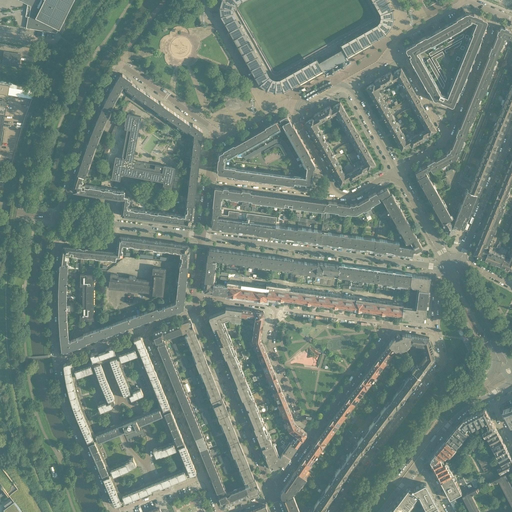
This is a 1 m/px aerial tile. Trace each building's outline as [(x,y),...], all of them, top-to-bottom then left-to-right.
[(18,0),(31,6),(30,9),(28,9),(27,13),(29,13),(29,16),(28,16),(26,28),(56,33),(58,29),(59,29),(73,0),(18,0)] [(231,5),(234,0),(221,0),(219,7),(221,15),(231,12),(231,5)] [(387,0),(374,0),(381,12),(392,9),(392,8),(387,0)] [(381,20),(378,25),(385,33),(391,25),(393,16),(392,9),(381,12),(381,20)] [(267,76),(243,33),(231,12),(221,15),(257,81),(260,84),(268,77),(267,76)] [(481,36),(487,22),(486,20),(482,18),(483,17),(478,15),(473,13),(473,14),(469,12),(467,13),(466,13),(456,19),(426,36),(415,42),(406,48),(405,50),(410,58),(409,59),(427,90),(428,90),(433,99),(435,100),(437,99),(451,106),(453,105),(459,91),(460,91),(482,36),(481,36)] [(378,25),(341,45),(343,49),(343,50),(320,63),(319,63),(317,59),(279,81),(284,90),(299,82),(300,83),(300,84),(300,85),(300,84),(300,85),(324,71),(325,73),(324,74),(325,75),(326,75),(330,73),(332,73),(335,72),(335,70),(336,70),(337,70),(340,68),(341,67),(343,68),(345,66),(346,64),(350,61),(350,60),(350,59),(349,59),(348,58),(371,45),(371,44),(371,43),(370,42),(385,33),(378,25)] [(511,30),(509,30),(509,29),(504,26),(503,27),(500,26),(499,28),(498,28),(495,35),(496,35),(494,40),(503,43),(504,40),(503,39),(505,36),(511,39),(511,30)] [(495,60),(500,47),(501,47),(503,43),(494,40),(493,45),(492,44),(487,55),(488,55),(488,56),(486,61),(494,65),(496,60),(495,60)] [(2,64),(18,66),(20,54),(4,51),(2,64)] [(494,65),(486,61),(480,76),(489,79),(490,80),(491,76),(490,75),(494,65)] [(500,67),(484,107),(487,108),(503,68),(500,67)] [(406,76),(401,68),(393,72),(394,73),(393,74),(395,78),(396,77),(398,80),(406,76)] [(376,84),(378,87),(378,88),(395,79),(395,78),(393,74),(391,71),(374,80),(376,84)] [(113,103),(115,99),(118,92),(123,84),(127,87),(127,89),(140,98),(141,98),(142,98),(146,92),(132,82),(132,81),(122,74),(121,75),(120,74),(118,76),(113,85),(109,93),(105,100),(103,106),(94,126),(91,134),(87,146),(83,157),(79,169),(77,174),(85,176),(86,173),(89,165),(94,148),(98,137),(103,126),(110,109),(113,103)] [(414,91),(406,76),(398,80),(407,96),(414,91)] [(486,86),(489,79),(480,76),(471,98),(480,101),(484,90),(485,91),(487,87),(486,86)] [(268,77),(260,84),(267,89),(276,91),(284,90),(279,81),(276,81),(272,80),(268,77)] [(34,91),(35,85),(0,79),(0,83),(9,85),(9,87),(34,91)] [(476,194),(504,126),(511,105),(511,82),(511,83),(468,191),(476,194)] [(0,83),(0,93),(8,95),(9,87),(9,85),(0,83)] [(374,85),(373,83),(366,87),(371,96),(379,92),(379,91),(378,92),(376,88),(378,87),(376,84),(374,85)] [(423,106),(414,91),(407,96),(415,111),(423,106)] [(160,102),(149,95),(146,92),(142,98),(141,98),(140,98),(157,110),(158,111),(163,103),(162,103),(160,101),(160,102)] [(387,107),(379,92),(371,96),(379,111),(387,107)] [(470,124),(477,109),(480,101),(471,98),(462,121),(470,124)] [(396,105),(394,105),(391,106),(392,109),(395,108),(397,107),(398,107),(399,107),(400,106),(402,104),(404,103),(406,101),(404,99),(402,101),(401,102),(399,103),(397,104),(396,105)] [(340,102),(332,106),(333,108),(332,109),(334,112),(335,112),(337,115),(345,111),(340,102)] [(186,121),(182,117),(163,104),(164,104),(163,103),(158,111),(180,126),(181,126),(182,127),(186,121)] [(330,105),(313,115),(315,118),(317,122),(318,123),(334,113),(334,112),(332,109),(330,105)] [(431,121),(423,106),(415,111),(424,126),(431,121)] [(396,122),(388,107),(387,107),(379,111),(388,126),(396,122)] [(399,114),(396,116),(398,118),(400,116),(401,115),(402,114),(404,113),(406,112),(407,112),(408,112),(411,111),(410,108),(408,109),(406,109),(404,110),(403,111),(401,112),(399,114)] [(353,126),(345,111),(337,115),(346,130),(353,126)] [(488,111),(482,126),(484,127),(490,113),(488,111)] [(482,112),(463,159),(466,161),(485,114),(482,112)] [(116,156),(113,173),(112,177),(119,179),(120,174),(123,175),(123,173),(161,180),(161,182),(164,183),(163,187),(170,188),(174,167),(167,166),(167,165),(164,165),(164,166),(135,161),(135,159),(133,159),(140,116),(134,115),(134,114),(131,114),(128,113),(127,117),(126,117),(125,124),(126,124),(125,127),(127,127),(122,157),(116,156)] [(310,156),(307,150),(293,124),(292,124),(287,116),(285,116),(279,119),(282,124),(285,129),(286,128),(303,160),(305,165),(306,167),(305,176),(294,175),(294,176),(293,183),(309,185),(311,184),(313,168),(314,167),(315,165),(310,156)] [(166,125),(154,117),(152,119),(164,128),(166,125)] [(313,119),(312,117),(305,122),(310,131),(317,126),(315,123),(317,122),(315,118),(313,119)] [(269,133),(274,130),(279,127),(279,126),(282,124),(279,119),(276,121),(275,120),(265,126),(265,127),(234,145),(233,144),(223,150),(223,151),(219,153),(218,158),(217,168),(217,172),(218,173),(234,175),(234,176),(293,184),(293,183),(294,176),(235,168),(235,167),(224,166),(224,159),(223,159),(224,157),(226,155),(227,157),(237,151),(238,152),(269,134),(269,133)] [(198,127),(192,123),(192,124),(186,121),(182,127),(181,126),(180,126),(187,131),(188,130),(192,133),(192,132),(193,133),(198,127)] [(431,121),(424,126),(425,129),(424,130),(426,133),(428,132),(428,134),(436,130),(431,121)] [(459,125),(459,126),(454,136),(456,137),(454,141),(462,145),(464,141),(463,141),(468,128),(469,128),(470,124),(462,121),(460,126),(459,125)] [(396,122),(388,126),(396,141),(402,138),(404,137),(396,122)] [(326,141),(317,126),(310,131),(318,146),(326,141)] [(353,126),(346,130),(354,145),(362,141),(353,126)] [(199,161),(201,143),(203,130),(198,127),(193,133),(192,132),(192,133),(194,134),(191,160),(199,161)] [(407,139),(409,143),(411,146),(428,137),(426,133),(424,130),(424,129),(407,139)] [(480,129),(474,144),(477,145),(483,130),(480,129)] [(334,140),(330,141),(331,143),(335,142),(336,142),(337,141),(338,141),(341,139),(342,138),(343,137),(345,136),(343,134),(341,135),(340,136),(339,137),(337,138),(336,139),(334,139),(334,140)] [(402,138),(396,141),(401,150),(409,145),(408,144),(409,143),(407,139),(405,140),(404,137),(402,138)] [(244,156),(245,159),(274,143),(275,143),(276,143),(277,142),(278,142),(278,139),(276,139),(275,139),(274,139),(273,140),(244,156)] [(300,169),(286,144),(285,142),(284,141),(283,141),(282,140),(281,139),(280,143),(281,143),(282,144),(283,145),(283,146),(284,146),(297,170),(298,171),(300,169)] [(326,141),(318,146),(327,161),(334,156),(326,141)] [(370,156),(362,141),(354,145),(362,160),(363,160),(370,156)] [(462,145),(454,141),(452,146),(451,147),(450,146),(449,149),(448,151),(445,153),(445,154),(441,156),(445,164),(449,162),(448,161),(456,157),(460,148),(461,149),(462,145)] [(338,148),(335,151),(337,153),(338,151),(340,150),(342,148),(345,147),(347,146),(349,146),(349,143),(346,144),(344,144),(341,146),(340,146),(339,147),(338,148)] [(265,153),(276,147),(277,146),(278,146),(279,147),(280,147),(280,148),(284,155),(286,154),(282,146),(281,145),(280,145),(279,144),(278,144),(277,144),(276,144),(275,144),(275,145),(264,151),(265,153)] [(473,147),(467,162),(470,163),(476,148),(473,147)] [(343,171),(334,156),(327,161),(335,175),(343,171)] [(370,156),(363,160),(365,163),(363,164),(365,168),(367,167),(368,168),(375,164),(370,156)] [(436,158),(433,159),(427,163),(430,168),(431,171),(441,165),(441,166),(445,164),(441,156),(436,159),(436,158)] [(503,205),(511,183),(511,159),(495,201),(503,205)] [(197,180),(199,161),(191,160),(189,179),(197,180)] [(418,169),(414,171),(418,177),(417,178),(426,173),(425,170),(430,168),(427,163),(426,163),(426,164),(421,168),(420,167),(418,168),(418,169)] [(346,173),(348,177),(350,181),(367,171),(365,168),(363,164),(346,173)] [(464,177),(468,168),(471,170),(472,167),(466,165),(462,176),(464,177)] [(460,169),(453,187),(455,187),(462,170),(460,169)] [(343,171),(335,175),(340,184),(348,180),(347,178),(348,177),(346,173),(345,174),(343,171)] [(435,188),(426,173),(417,178),(418,179),(417,179),(418,181),(419,181),(419,182),(424,189),(424,190),(424,191),(424,192),(425,192),(425,193),(426,193),(435,188)] [(77,174),(72,189),(73,190),(73,191),(83,193),(84,186),(83,186),(82,185),(82,184),(79,184),(79,182),(81,183),(82,182),(83,182),(85,176),(77,174)] [(194,205),(196,186),(197,180),(189,179),(186,204),(194,205)] [(107,197),(109,188),(85,184),(84,186),(83,193),(107,197)] [(234,199),(235,190),(230,189),(229,188),(222,187),(221,188),(219,188),(219,187),(217,187),(214,187),(212,206),(221,207),(221,206),(220,206),(221,199),(220,198),(220,196),(230,197),(230,198),(234,199)] [(397,204),(393,196),(393,195),(392,194),(391,193),(391,192),(390,193),(386,187),(382,189),(380,190),(377,192),(376,191),(375,192),(378,197),(381,196),(390,213),(399,207),(399,206),(399,205),(397,205),(398,204),(397,204)] [(124,196),(125,191),(109,188),(107,197),(123,199),(124,196)] [(443,203),(435,188),(426,193),(425,193),(426,193),(426,194),(426,195),(427,196),(428,196),(430,200),(432,204),(432,205),(432,206),(433,207),(434,207),(434,208),(443,203)] [(326,202),(313,200),(251,192),(251,191),(251,190),(241,189),(241,190),(240,190),(235,190),(234,199),(238,199),(238,198),(252,200),(251,201),(324,211),(324,209),(335,211),(336,202),(327,201),(326,202)] [(476,194),(468,191),(467,190),(458,212),(465,214),(468,216),(476,194)] [(380,200),(378,197),(375,192),(367,196),(368,197),(367,198),(358,203),(357,202),(356,203),(361,210),(363,209),(364,210),(371,206),(370,205),(380,200)] [(129,205),(130,196),(124,196),(123,199),(121,214),(122,214),(122,216),(129,216),(130,207),(127,207),(127,204),(129,205)] [(497,226),(505,205),(503,205),(495,201),(487,221),(497,226)] [(361,210),(356,203),(354,203),(352,204),(349,203),(349,204),(348,205),(338,203),(337,202),(336,202),(335,211),(338,211),(338,212),(346,214),(346,212),(355,214),(355,213),(361,210)] [(452,218),(443,203),(434,208),(434,209),(435,210),(436,211),(440,219),(441,219),(440,220),(441,222),(442,222),(442,223),(449,219),(452,218)] [(194,205),(186,204),(185,211),(186,211),(185,214),(193,215),(194,205)] [(221,214),(221,211),(221,207),(212,206),(210,226),(212,226),(211,227),(218,228),(220,214),(221,214)] [(146,209),(130,207),(129,216),(145,219),(146,209)] [(407,222),(408,221),(407,220),(406,220),(406,219),(401,211),(401,210),(400,208),(399,208),(400,208),(399,208),(399,207),(390,213),(403,235),(412,230),(410,226),(409,226),(410,224),(409,223),(408,223),(408,222),(407,222)] [(152,220),(154,210),(146,209),(145,219),(152,220)] [(160,221),(162,211),(154,210),(152,220),(160,221)] [(250,233),(253,214),(229,210),(228,215),(220,214),(218,228),(250,233)] [(178,214),(162,211),(160,221),(176,223),(178,214)] [(465,214),(458,212),(453,223),(457,224),(456,227),(459,228),(465,214)] [(326,243),(328,232),(328,229),(329,229),(330,226),(331,226),(331,221),(333,221),(334,217),(335,217),(336,214),(331,213),(330,221),(329,221),(323,220),(323,221),(322,224),(322,228),(321,230),(320,241),(320,242),(326,243)] [(182,214),(178,214),(176,223),(184,224),(185,216),(182,215),(182,214)] [(193,215),(185,214),(185,216),(184,224),(191,225),(191,223),(192,223),(193,215)] [(275,225),(276,221),(276,217),(253,214),(250,233),(274,236),(275,225)] [(452,225),(449,219),(442,223),(443,223),(442,224),(443,225),(444,225),(444,226),(448,233),(455,229),(454,228),(456,227),(457,224),(453,223),(452,225)] [(391,229),(385,220),(382,221),(388,231),(391,229)] [(490,243),(496,228),(497,226),(487,221),(480,239),(489,242),(490,243)] [(282,237),(283,226),(275,225),(274,236),(282,237)] [(289,238),(290,227),(283,226),(282,237),(289,238)] [(296,238),(297,228),(290,227),(289,238),(296,239),(296,238)] [(298,227),(297,228),(296,238),(304,239),(306,228),(298,227)] [(321,230),(313,229),(306,228),(304,239),(306,239),(310,240),(310,239),(320,241),(321,230)] [(414,234),(413,231),(412,230),(403,235),(407,242),(409,241),(416,237),(416,236),(415,235),(414,234)] [(343,234),(328,232),(326,243),(342,245),(343,234)] [(350,246),(351,235),(343,234),(342,245),(350,246)] [(125,245),(126,236),(120,235),(119,237),(118,237),(116,251),(116,255),(122,256),(123,250),(121,249),(122,245),(125,245)] [(390,251),(391,241),(351,235),(350,246),(390,251)] [(141,247),(142,238),(126,236),(125,245),(141,247)] [(416,237),(409,241),(413,247),(411,247),(410,251),(413,251),(414,250),(415,251),(422,248),(418,240),(418,239),(417,238),(416,238),(416,237)] [(150,239),(142,238),(141,247),(149,248),(150,239)] [(165,250),(166,242),(150,239),(149,248),(165,250)] [(489,242),(480,239),(477,247),(484,250),(485,246),(487,246),(489,242)] [(399,242),(391,241),(390,251),(412,254),(413,251),(410,251),(411,247),(398,245),(399,242)] [(189,253),(190,246),(188,246),(189,245),(166,242),(165,250),(177,252),(177,251),(181,252),(180,254),(183,255),(184,252),(189,253)] [(73,254),(73,247),(63,246),(63,247),(62,247),(60,257),(60,263),(68,264),(69,258),(65,257),(65,254),(70,255),(70,253),(73,254)] [(78,247),(73,247),(73,254),(73,255),(81,256),(81,255),(82,256),(83,248),(81,247),(80,247),(79,247),(78,247)] [(85,248),(84,248),(83,248),(82,256),(84,256),(83,257),(91,257),(92,249),(88,248),(87,248),(86,247),(85,248)] [(488,251),(484,250),(477,247),(474,254),(486,258),(488,251)] [(208,249),(206,260),(212,260),(212,258),(214,258),(215,248),(209,248),(209,249),(208,249)] [(223,249),(215,248),(214,258),(219,259),(220,260),(222,260),(223,249)] [(100,249),(92,249),(91,257),(99,258),(100,249)] [(116,255),(116,251),(100,249),(99,258),(115,260),(116,255)] [(246,264),(247,253),(223,249),(222,260),(232,262),(231,265),(234,266),(235,262),(246,264)] [(488,251),(486,258),(485,259),(493,262),(497,252),(489,249),(488,251)] [(188,265),(189,253),(184,252),(183,255),(180,254),(179,260),(180,260),(179,264),(180,264),(188,265)] [(505,255),(497,252),(493,262),(501,265),(502,265),(504,257),(505,255)] [(261,266),(263,255),(247,253),(246,264),(261,266)] [(285,269),(287,258),(263,255),(261,266),(285,269)] [(511,261),(510,260),(504,257),(502,265),(511,268),(511,261)] [(315,274),(315,273),(317,263),(307,262),(307,261),(303,261),(293,260),(293,259),(287,258),(285,269),(292,270),(292,271),(315,274)] [(206,260),(205,274),(213,275),(214,270),(214,271),(215,266),(214,266),(215,261),(212,260),(206,260)] [(331,264),(323,263),(322,274),(330,275),(331,264)] [(185,290),(187,272),(187,269),(188,265),(180,264),(179,269),(177,289),(185,290)] [(339,265),(331,264),(330,275),(337,276),(339,265)] [(353,278),(355,267),(339,265),(337,276),(353,278)] [(162,294),(165,268),(153,267),(153,272),(152,273),(152,274),(151,274),(151,280),(150,280),(149,280),(136,279),(136,276),(129,275),(128,278),(118,277),(118,274),(110,273),(109,287),(152,291),(153,292),(153,293),(155,293),(162,294)] [(369,281),(369,280),(371,269),(355,267),(353,278),(365,279),(365,281),(369,281)] [(378,270),(371,269),(369,280),(377,281),(378,270)] [(393,283),(395,272),(378,270),(377,281),(393,283)] [(409,285),(411,275),(402,273),(395,272),(393,283),(409,285)] [(93,319),(93,274),(80,274),(80,285),(83,285),(82,314),(80,314),(80,318),(93,319)] [(225,294),(227,285),(224,285),(224,284),(215,283),(215,284),(213,284),(213,280),(213,279),(213,275),(205,274),(203,290),(204,291),(225,294)] [(428,304),(428,297),(429,294),(428,294),(428,292),(429,292),(429,286),(430,277),(411,275),(409,285),(414,286),(414,292),(408,292),(407,306),(403,305),(402,315),(401,317),(424,320),(426,303),(428,304)] [(227,284),(227,285),(225,294),(239,296),(241,285),(238,285),(238,284),(236,283),(236,285),(235,285),(235,286),(232,286),(232,285),(232,284),(232,283),(230,283),(230,284),(227,284)] [(243,286),(241,285),(239,296),(253,298),(254,287),(251,287),(252,285),(249,285),(249,287),(248,288),(246,287),(246,286),(245,286),(246,285),(243,284),(243,286)] [(267,297),(268,289),(265,289),(265,287),(263,287),(263,289),(262,289),(262,290),(259,289),(259,288),(259,287),(257,286),(257,287),(254,287),(253,298),(266,299),(267,297)] [(287,299),(288,289),(285,289),(286,287),(283,287),(283,289),(283,288),(283,290),(279,289),(280,288),(279,288),(280,286),(277,286),(277,288),(275,287),(273,298),(277,298),(278,299),(282,299),(283,299),(287,299)] [(291,289),(288,289),(287,299),(300,301),(302,291),(299,290),(299,289),(297,289),(297,290),(296,290),(296,291),(293,291),(293,290),(293,288),(291,288),(291,289)] [(185,290),(177,289),(176,301),(184,302),(185,290)] [(314,303),(315,293),(312,292),(312,291),(310,291),(310,292),(310,293),(307,293),(307,292),(306,292),(307,290),(304,290),(304,291),(302,291),(300,301),(304,302),(305,302),(309,303),(310,303),(314,303)] [(317,293),(315,293),(314,303),(327,305),(328,294),(326,294),(326,293),(324,292),(323,294),(323,295),(320,295),(320,294),(320,293),(320,292),(318,292),(317,293)] [(340,307),(342,296),(339,296),(339,294),(337,294),(337,296),(336,297),(333,297),(334,295),(333,295),(333,294),(331,293),(331,295),(328,294),(327,305),(331,305),(332,306),(336,307),(337,306),(340,307)] [(344,297),(342,296),(340,307),(354,308),(356,298),(353,298),(353,296),(351,296),(350,298),(350,299),(347,298),(347,297),(347,296),(344,295),(344,297)] [(358,297),(358,298),(356,298),(354,308),(354,309),(356,309),(360,309),(361,310),(361,309),(362,300),(360,300),(360,299),(360,297),(358,297)] [(362,299),(362,300),(361,309),(374,311),(376,301),(373,301),(373,299),(371,299),(371,300),(370,300),(370,301),(367,301),(367,300),(367,298),(365,298),(365,299),(362,299)] [(388,313),(389,303),(386,302),(387,301),(384,300),(384,302),(384,303),(381,303),(381,302),(380,302),(381,300),(378,300),(378,301),(376,301),(374,311),(378,312),(380,313),(383,313),(384,313),(388,313)] [(184,302),(176,301),(176,302),(163,306),(166,314),(183,308),(184,302)] [(391,303),(389,303),(388,313),(402,315),(403,305),(403,304),(400,304),(400,303),(398,302),(397,304),(397,305),(394,305),(394,304),(394,302),(392,302),(391,303)] [(166,314),(163,306),(158,308),(157,307),(149,310),(152,317),(160,315),(160,316),(166,314)] [(208,317),(211,323),(221,319),(228,317),(229,317),(231,307),(225,306),(225,309),(209,315),(208,317)] [(248,309),(247,315),(252,316),(252,317),(255,317),(256,310),(248,309)] [(152,317),(149,310),(134,315),(137,323),(152,317)] [(263,321),(264,313),(263,311),(256,310),(255,317),(255,319),(263,321)] [(134,315),(123,319),(120,320),(123,329),(126,328),(126,327),(137,323),(134,315)] [(94,322),(94,324),(112,317),(111,316),(94,322)] [(179,322),(179,323),(183,332),(187,330),(189,334),(194,331),(195,331),(190,320),(189,320),(188,319),(179,322)] [(230,340),(227,334),(221,319),(211,323),(220,344),(230,340)] [(120,320),(106,325),(108,333),(120,329),(120,330),(123,329),(120,320)] [(179,323),(172,326),(175,335),(183,332),(179,323)] [(106,325),(94,330),(97,337),(108,333),(106,325)] [(172,326),(164,329),(167,337),(175,335),(172,326)] [(154,333),(153,333),(156,341),(157,341),(159,345),(165,342),(164,338),(167,337),(164,329),(163,328),(154,331),(154,333)] [(97,337),(94,330),(88,332),(91,339),(97,337)] [(194,331),(189,334),(187,334),(188,337),(186,338),(186,340),(188,339),(191,346),(189,346),(190,348),(200,344),(195,331),(194,331)] [(83,334),(83,335),(86,341),(91,339),(88,332),(83,334)] [(261,338),(261,334),(253,333),(252,341),(261,340),(261,338)] [(409,344),(411,335),(411,334),(402,333),(402,334),(399,334),(398,333),(396,333),(396,334),(396,335),(395,337),(394,337),(388,344),(395,350),(397,351),(397,350),(399,349),(400,351),(407,348),(406,346),(409,345),(409,344)] [(83,335),(78,337),(80,345),(86,343),(86,341),(83,335)] [(432,348),(429,337),(411,335),(409,344),(423,345),(424,350),(432,348)] [(112,346),(105,349),(106,350),(102,352),(98,353),(98,352),(97,351),(90,354),(94,364),(91,365),(90,364),(87,365),(87,364),(85,365),(85,366),(79,368),(79,367),(77,367),(77,369),(74,370),(71,371),(71,368),(72,368),(72,364),(71,361),(64,363),(63,365),(65,376),(67,389),(68,393),(70,397),(71,401),(72,405),(74,409),(77,417),(114,504),(116,505),(152,490),(152,489),(155,487),(159,486),(159,487),(160,487),(195,473),(196,471),(141,337),(139,336),(133,338),(135,342),(134,342),(135,344),(137,344),(138,347),(135,348),(132,349),(131,348),(129,349),(129,350),(124,352),(123,351),(121,351),(121,353),(119,354),(119,355),(116,356),(112,346)] [(70,341),(68,339),(65,339),(66,343),(61,343),(61,350),(63,350),(63,351),(80,345),(78,337),(70,340),(70,341)] [(230,340),(220,344),(225,358),(226,358),(235,354),(230,340)] [(263,344),(261,340),(252,341),(255,348),(263,344)] [(165,342),(159,345),(157,345),(161,353),(169,350),(166,342),(165,342)] [(200,344),(190,348),(191,350),(193,349),(196,359),(194,359),(195,361),(205,357),(200,344)] [(265,351),(263,344),(255,348),(257,354),(265,351)] [(392,354),(395,350),(388,344),(384,350),(391,355),(392,354)] [(434,357),(432,348),(424,350),(426,355),(418,365),(425,370),(434,357)] [(417,359),(412,356),(413,349),(410,349),(409,357),(415,362),(417,359)] [(169,350),(161,353),(164,361),(172,357),(169,350)] [(391,355),(384,350),(380,355),(387,361),(391,355)] [(268,357),(265,351),(257,354),(260,360),(268,357)] [(189,366),(184,353),(181,354),(186,367),(189,366)] [(241,368),(235,354),(226,358),(233,374),(241,371),(240,368),(241,368)] [(383,366),(387,361),(380,355),(376,361),(383,366)] [(172,357),(164,361),(167,368),(175,365),(172,357)] [(216,383),(210,370),(205,357),(195,361),(196,363),(198,362),(202,372),(200,372),(201,376),(203,375),(207,385),(205,385),(206,387),(216,383)] [(271,363),(268,357),(260,360),(263,367),(271,363)] [(383,366),(376,361),(372,366),(379,371),(383,366)] [(273,370),(271,363),(263,367),(265,373),(273,370)] [(425,370),(418,365),(416,364),(411,370),(412,371),(420,377),(425,370)] [(175,365),(167,368),(170,376),(178,373),(175,365)] [(378,373),(379,371),(372,366),(368,371),(375,377),(376,376),(378,373)] [(276,376),(273,370),(265,373),(268,379),(276,376)] [(252,395),(246,381),(243,373),(242,374),(241,371),(233,374),(237,385),(236,385),(242,399),(243,399),(252,395)] [(375,377),(368,371),(364,377),(371,382),(375,377)] [(420,377),(412,371),(409,375),(410,376),(408,379),(407,378),(406,379),(407,380),(405,383),(404,382),(401,386),(408,392),(420,377)] [(178,373),(170,376),(173,384),(182,380),(178,373)] [(278,382),(276,376),(268,379),(270,385),(278,382)] [(369,384),(371,382),(364,377),(363,378),(360,381),(359,382),(367,388),(369,384)] [(389,391),(397,381),(392,377),(390,380),(392,382),(387,389),(389,391)] [(182,380),(173,384),(176,392),(185,388),(182,380)] [(281,388),(278,382),(270,385),(273,392),(281,388)] [(363,393),(367,388),(359,382),(355,388),(363,393)] [(216,383),(206,387),(206,389),(208,388),(212,398),(210,398),(211,400),(212,400),(221,396),(216,383)] [(393,397),(389,401),(396,407),(408,392),(401,386),(398,390),(399,391),(397,393),(396,393),(394,394),(396,395),(394,398),(393,397)] [(185,388),(176,392),(179,399),(188,396),(185,388)] [(204,401),(199,388),(196,389),(201,402),(204,401)] [(283,395),(281,388),(273,392),(275,398),(283,395)] [(358,398),(363,393),(355,388),(351,393),(358,398)] [(358,398),(351,393),(347,398),(354,404),(355,402),(357,400),(358,398)] [(252,395),(243,399),(249,413),(256,409),(254,404),(255,403),(252,395)] [(286,401),(283,395),(275,398),(278,404),(286,401)] [(188,396),(179,399),(182,407),(191,403),(188,396)] [(221,396),(212,400),(218,416),(227,412),(228,413),(228,412),(225,406),(227,405),(225,402),(224,402),(221,396)] [(350,409),(354,404),(347,398),(343,404),(350,409)] [(380,411),(377,415),(385,421),(396,407),(389,401),(388,400),(385,404),(386,405),(384,408),(383,407),(382,409),(383,410),(381,412),(380,411)] [(288,407),(286,401),(278,404),(280,411),(288,407)] [(191,403),(182,407),(186,415),(194,411),(191,403)] [(349,411),(350,409),(343,404),(339,409),(346,415),(347,413),(349,411)] [(217,434),(206,406),(203,408),(214,435),(217,434)] [(511,423),(511,406),(510,407),(503,409),(511,424),(511,423)] [(291,414),(288,407),(280,411),(283,417),(291,414)] [(365,419),(370,412),(368,410),(369,408),(366,407),(364,410),(366,412),(362,417),(365,419)] [(484,408),(480,410),(486,420),(491,417),(486,408),(484,408)] [(258,409),(256,409),(249,413),(254,426),(263,423),(258,409)] [(342,420),(346,415),(339,409),(335,415),(342,420)] [(480,410),(475,412),(481,423),(486,421),(486,420),(480,410)] [(194,411),(186,415),(189,422),(197,419),(194,411)] [(238,438),(233,425),(228,413),(227,412),(218,416),(217,416),(218,418),(220,417),(224,427),(222,428),(223,431),(225,431),(229,440),(227,441),(228,443),(238,438)] [(475,412),(470,415),(476,426),(481,423),(475,412)] [(294,420),(291,414),(283,417),(286,423),(294,420)] [(340,422),(342,420),(335,415),(331,420),(338,426),(339,424),(340,422)] [(365,430),(365,431),(373,437),(385,421),(377,415),(373,420),(375,421),(373,423),(371,422),(370,424),(371,425),(370,427),(368,426),(365,430)] [(470,415),(465,417),(470,426),(471,429),(476,426),(470,415)] [(464,418),(459,424),(466,430),(468,427),(470,426),(465,417),(464,418)] [(495,425),(491,417),(486,420),(486,421),(489,427),(495,425)] [(197,419),(189,422),(192,430),(200,426),(197,419)] [(296,425),(295,424),(294,420),(286,423),(289,431),(296,425)] [(338,426),(331,420),(327,426),(334,431),(338,426)] [(263,423),(254,426),(253,427),(259,440),(269,436),(263,423)] [(459,424),(456,428),(466,437),(469,433),(466,430),(459,424)] [(295,435),(300,428),(296,425),(289,431),(295,435)] [(495,425),(489,427),(483,431),(486,435),(497,429),(495,425)] [(200,426),(192,430),(195,438),(203,434),(200,426)] [(333,433),(334,431),(327,426),(323,431),(330,436),(331,435),(333,433)] [(302,440),(306,434),(306,432),(300,428),(295,435),(296,435),(298,437),(302,440)] [(456,428),(453,432),(463,440),(466,437),(456,428)] [(497,429),(486,435),(488,439),(499,433),(497,429)] [(326,442),(330,436),(323,431),(319,437),(326,442)] [(357,442),(354,446),(361,452),(362,452),(373,437),(365,431),(362,435),(363,436),(361,438),(360,438),(359,439),(360,440),(358,442),(357,442)] [(453,432),(449,436),(460,444),(463,440),(453,432)] [(499,433),(488,439),(490,443),(501,438),(499,433)] [(213,457),(207,442),(203,434),(195,438),(204,461),(213,457)] [(269,436),(259,440),(262,448),(272,444),(269,436)] [(449,436),(446,440),(456,447),(456,448),(460,444),(449,436)] [(297,447),(301,441),(302,440),(298,437),(295,440),(293,438),(290,442),(291,443),(297,447)] [(322,448),(326,442),(319,437),(318,438),(316,441),(315,441),(315,442),(315,443),(322,448)] [(238,438),(228,443),(229,444),(231,443),(234,453),(232,453),(233,456),(243,451),(238,438)] [(501,438),(490,443),(493,448),(504,442),(501,438)] [(224,451),(219,439),(216,440),(221,453),(224,451)] [(342,450),(348,442),(345,440),(339,448),(342,450)] [(446,440),(443,443),(452,451),(456,447),(446,440)] [(291,443),(290,442),(286,446),(294,452),(297,447),(291,443)] [(504,442),(493,448),(495,452),(506,446),(504,442)] [(279,456),(279,455),(277,455),(273,443),(272,444),(262,448),(270,469),(281,464),(283,466),(290,457),(283,451),(279,456)] [(318,453),(322,448),(315,443),(311,448),(318,453)] [(443,443),(440,447),(448,453),(449,455),(452,451),(443,443)] [(472,448),(485,472),(490,469),(478,445),(472,448)] [(294,452),(286,446),(283,451),(290,457),(294,452)] [(346,457),(343,462),(351,467),(361,452),(354,446),(353,446),(351,450),(352,451),(350,454),(349,453),(348,455),(349,455),(347,458),(346,457)] [(506,446),(495,452),(497,456),(508,451),(506,446)] [(440,447),(437,451),(443,456),(444,456),(444,457),(447,454),(448,453),(440,447)] [(317,454),(318,453),(311,448),(307,453),(314,458),(316,456),(317,454)] [(243,451),(233,456),(234,457),(236,456),(240,466),(238,466),(238,468),(248,464),(243,451)] [(430,459),(433,463),(439,460),(440,461),(442,460),(441,457),(443,456),(437,451),(430,459)] [(508,451),(497,456),(499,460),(510,455),(508,451)] [(313,460),(314,458),(307,453),(303,459),(310,464),(311,463),(313,460)] [(511,458),(510,455),(499,460),(502,465),(511,459),(511,458)] [(213,457),(204,461),(207,469),(216,465),(213,457)] [(306,469),(310,464),(303,459),(299,465),(306,469)] [(501,472),(511,466),(511,459),(502,465),(498,467),(501,472)] [(439,460),(433,463),(435,468),(444,463),(442,460),(440,461),(439,460)] [(332,477),(333,478),(340,483),(351,467),(343,462),(340,466),(341,466),(339,469),(338,469),(337,470),(338,471),(336,474),(335,473),(332,477)] [(446,462),(444,463),(435,468),(437,472),(448,466),(446,462)] [(248,464),(238,468),(239,470),(241,469),(244,476),(242,477),(243,479),(245,478),(246,481),(254,477),(248,464)] [(216,465),(207,469),(211,476),(219,473),(216,465)] [(303,475),(306,469),(299,465),(295,470),(303,475)] [(448,466),(437,472),(439,476),(450,470),(448,466)] [(298,490),(304,481),(307,478),(303,475),(295,470),(281,492),(280,494),(282,499),(293,495),(292,493),(294,490),(296,492),(298,490)] [(320,481),(326,472),(323,470),(318,479),(320,481)] [(450,470),(439,476),(441,480),(453,475),(450,470)] [(219,473),(211,476),(214,484),(222,481),(219,473)] [(479,490),(478,487),(463,495),(471,511),(511,511),(511,485),(506,473),(491,480),(492,483),(499,480),(511,503),(511,509),(506,511),(481,511),(472,494),(479,490)] [(471,481),(475,487),(480,485),(475,476),(471,479),(468,474),(463,477),(466,483),(471,481)] [(462,492),(453,475),(441,480),(451,498),(462,492)] [(254,477),(246,481),(247,484),(245,485),(245,486),(248,493),(248,495),(257,491),(258,489),(259,489),(254,477)] [(340,483),(333,478),(330,482),(331,483),(329,485),(328,485),(327,487),(328,487),(326,490),(325,489),(322,493),(330,499),(340,483)] [(222,481),(214,484),(217,492),(218,491),(225,489),(225,488),(222,481)] [(490,481),(479,487),(481,492),(492,486),(490,481)] [(396,511),(402,511),(417,492),(425,505),(434,499),(426,483),(424,482),(412,489),(408,486),(393,506),(392,508),(396,511)] [(241,486),(237,488),(240,497),(248,493),(245,486),(241,487),(241,486)] [(229,491),(230,491),(233,500),(240,497),(237,488),(229,491)] [(225,489),(218,491),(220,495),(219,496),(222,504),(223,503),(224,504),(225,504),(233,501),(233,500),(230,491),(226,493),(225,489)] [(315,504),(311,509),(315,511),(321,511),(330,499),(322,493),(319,498),(320,499),(318,501),(317,500),(316,502),(317,503),(316,505),(315,504)] [(293,511),(299,510),(295,500),(293,495),(282,499),(287,511),(293,511)] [(5,506),(12,502),(10,498),(2,503),(5,506)] [(440,511),(434,499),(425,505),(428,511),(440,511)] [(21,511),(15,501),(3,509),(5,511),(21,511)]
